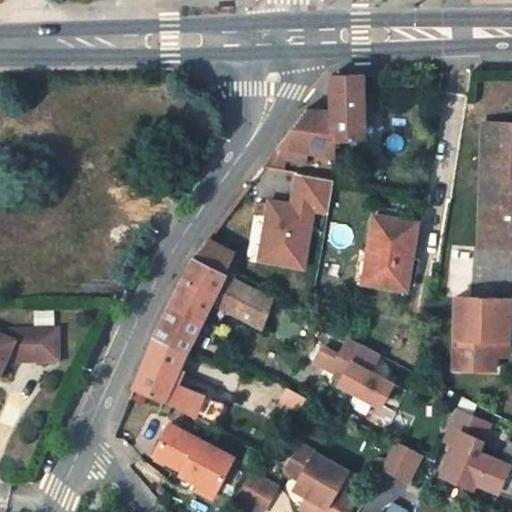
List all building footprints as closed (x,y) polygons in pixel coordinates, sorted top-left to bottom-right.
[(333,139),(363,138),(361,76),(328,76),(329,110),(304,110),(268,158),(302,165),(306,153),(333,159),(333,139)] [(511,124),(476,125),(476,249),(511,249),(511,124)] [(316,210),(330,212),(335,177),(294,171),(290,200),(267,197),(257,261),(307,269),(316,210)] [(403,290),(414,223),(373,216),(366,254),(372,255),(368,284),(403,290)] [(224,272),(234,254),(207,239),(194,257),(224,272)] [(209,303),(224,272),(194,257),(170,304),(201,321),(209,303)] [(209,303),(236,317),(250,286),(224,272),(209,303)] [(236,317),(260,329),(272,297),(250,286),(236,317)] [(454,300),(454,371),(495,371),(495,357),(495,342),(508,342),(508,300),(454,300)] [(185,354),(201,321),(170,304),(152,338),(185,354)] [(0,331),(0,330),(0,372),(6,375),(18,349),(22,351),(22,359),(65,359),(65,328),(2,327),(0,331)] [(375,368),(383,352),(347,335),(331,367),(344,373),(339,384),(386,407),(399,380),(375,368)] [(179,366),(185,354),(152,338),(145,356),(176,372),(179,366)] [(495,342),(495,357),(508,357),(508,342),(495,342)] [(132,388),(163,401),(164,398),(213,424),(222,407),(177,385),(171,382),(176,372),(145,356),(132,388)] [(176,372),(182,375),(184,370),(179,366),(176,372)] [(182,375),(176,372),(171,382),(177,385),(182,375)] [(305,394),(283,382),(276,395),(298,407),(305,394)] [(511,497),(511,449),(488,441),(496,420),(456,406),(444,442),(450,444),(440,472),(511,497)] [(232,455),(168,423),(153,454),(182,469),(179,473),(215,491),(232,455)] [(411,482),(425,453),(396,438),(381,467),(411,482)] [(317,511),(342,511),(351,497),(338,491),(332,487),(342,469),(295,443),(281,470),(295,478),(290,487),(303,494),(322,504),(317,511)] [(342,469),(332,487),(338,491),(348,472),(342,469)] [(246,471),(231,497),(258,511),(272,485),(246,471)] [(297,506),(308,511),(317,511),(322,504),(303,494),(297,506)]
